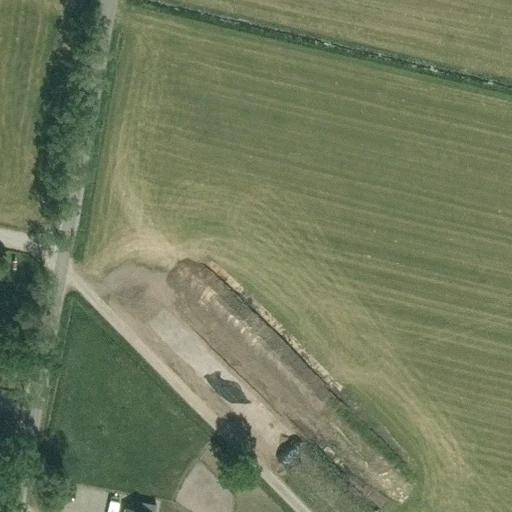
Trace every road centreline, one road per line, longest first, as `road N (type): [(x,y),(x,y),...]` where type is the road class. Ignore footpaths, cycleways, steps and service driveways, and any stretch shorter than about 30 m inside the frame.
road 1 (unclassified): [(15,511),(110,0)]
road 2 (track): [(60,266),(305,511)]
